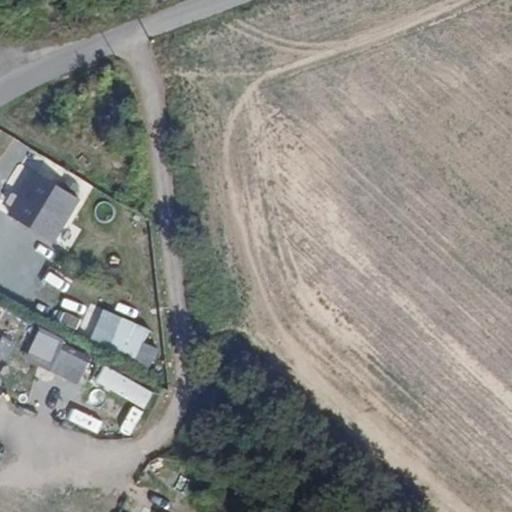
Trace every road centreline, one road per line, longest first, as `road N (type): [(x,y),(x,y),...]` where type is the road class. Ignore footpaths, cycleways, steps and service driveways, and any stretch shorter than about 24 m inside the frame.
road 1 (unclassified): [(137,53),(161,132),(173,382),(142,454),(101,458),(0,420)]
road 2 (unclassified): [(259,0),(137,53)]
